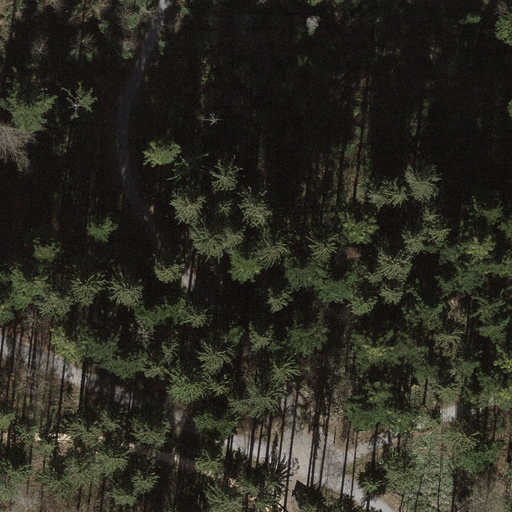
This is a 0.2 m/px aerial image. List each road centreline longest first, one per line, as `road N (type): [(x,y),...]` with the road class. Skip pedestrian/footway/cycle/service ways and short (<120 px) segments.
road 1 (track): [(153,0),(129,108),(136,193),(188,286),(288,416),(296,470)]
road 2 (track): [(0,350),(296,470),(357,511)]
road 3 (track): [(296,470),(511,402)]
